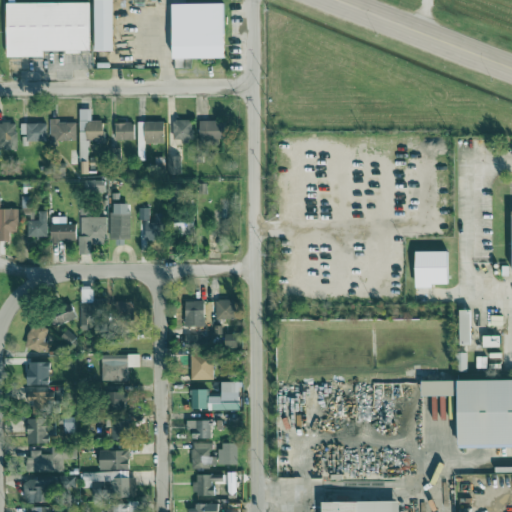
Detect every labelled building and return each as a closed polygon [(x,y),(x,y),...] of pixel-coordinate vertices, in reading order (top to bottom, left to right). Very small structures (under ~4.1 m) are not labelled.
[(94,0),(94,50),(113,51),(113,0),(94,0)] [(6,2),(7,57),(43,56),(42,51),(89,51),(89,2),(6,2)] [(173,4),(174,68),(190,68),(190,58),(225,58),(224,3),(173,4)] [(88,164),(88,141),(103,140),(103,120),(91,120),(91,109),(78,109),(80,165),(88,164)] [(173,140),(192,139),(191,119),(173,120),(173,140)] [(199,139),(224,139),(225,121),(199,120),(199,139)] [(76,121),(49,121),(49,141),(76,141),(76,121)] [(163,121),(137,122),(138,160),(145,160),(144,144),(164,143),(163,121)] [(134,122),(114,123),(115,141),(134,140),(134,122)] [(20,123),(20,135),(26,134),(26,141),(46,141),(46,123),(20,123)] [(180,156),(167,156),(167,175),(180,174),(180,156)] [(105,193),(104,180),(85,181),(86,193),(105,193)] [(145,239),(160,239),(160,214),(155,214),(155,220),(149,220),(149,207),(138,208),(138,220),(145,220),(145,239)] [(17,209),(0,208),(0,240),(9,241),(9,232),(17,232),(17,209)] [(46,236),(46,211),(37,211),(37,220),(27,220),(27,236),(46,236)] [(109,239),(129,239),(130,212),(109,212),(109,239)] [(188,231),(189,214),(176,213),(174,230),(188,231)] [(78,217),(79,254),(91,254),(90,243),(106,243),(105,216),(78,217)] [(75,242),(75,224),(66,224),(65,218),(50,218),(51,243),(75,242)] [(416,286),(449,286),(448,251),(416,251),(416,286)] [(81,330),(95,329),(94,287),(80,287),(81,330)] [(215,318),(234,319),(235,300),(216,299),(215,318)] [(133,301),(114,301),(114,315),(133,315),(133,301)] [(204,301),(184,301),(184,326),(204,326),(204,301)] [(56,325),(76,318),(71,303),(50,311),(56,325)] [(460,345),(470,344),(470,309),(459,310),(460,345)] [(49,343),(45,342),(48,327),(30,324),(25,348),(47,353),(49,343)] [(200,348),(200,335),(184,334),(184,348),(200,348)] [(237,334),(224,334),(225,348),(237,348),(237,334)] [(467,353),(456,353),(456,372),(467,372),(467,353)] [(101,355),(102,381),(126,381),(126,367),(139,367),(139,354),(101,355)] [(190,380),(213,380),(213,355),(191,355),(190,380)] [(27,385),(48,385),(49,362),(28,362),(27,385)] [(459,448),(511,447),(511,379),(459,380),(459,448)] [(421,381),(422,397),(456,396),(455,380),(421,381)] [(208,410),(240,410),(240,382),(220,382),(221,396),(207,396),(208,410)] [(207,408),(207,389),(191,389),(191,409),(207,408)] [(28,392),(28,405),(53,406),(54,392),(28,392)] [(108,410),(126,410),(125,392),(108,392),(108,410)] [(111,439),(125,439),(126,419),(106,418),(105,427),(111,427),(111,439)] [(47,419),(27,419),(27,444),(47,444),(47,419)] [(186,421),(187,431),(192,431),(192,439),(211,438),(211,420),(186,421)] [(211,443),(192,443),(191,468),(210,468),(211,443)] [(222,464),(237,464),(236,443),(222,443),(222,464)] [(62,472),(63,447),(51,447),(51,455),(41,454),(41,450),(27,450),(27,472),(62,472)] [(100,470),(129,469),(129,450),(100,451),(100,470)] [(129,496),(128,471),(92,472),(92,481),(111,481),(111,496),(129,496)] [(223,475),(193,474),(192,495),(214,495),(214,481),(223,481),(223,475)] [(23,502),(49,503),(50,487),(74,488),(74,479),(24,478),(23,502)] [(399,511),(400,501),(323,502),(322,511),(399,511)] [(136,511),(137,504),(112,503),(111,511),(136,511)]
